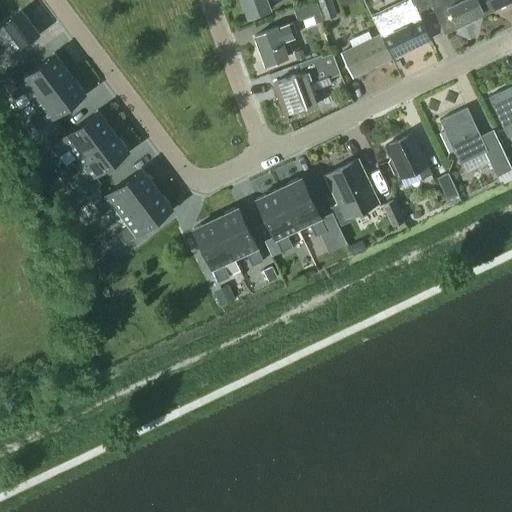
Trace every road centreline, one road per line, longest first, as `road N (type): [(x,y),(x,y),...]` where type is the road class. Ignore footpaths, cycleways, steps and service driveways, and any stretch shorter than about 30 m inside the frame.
road 1 (residential): [(265,160),(201,190),(185,184),(57,0)]
road 2 (residential): [(265,160),(511,40)]
road 3 (residential): [(202,0),(265,160)]
